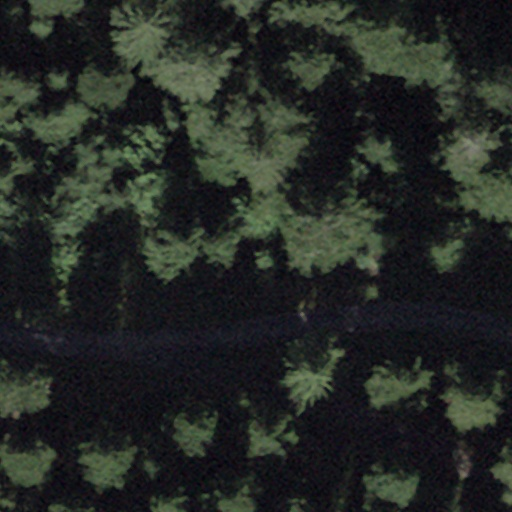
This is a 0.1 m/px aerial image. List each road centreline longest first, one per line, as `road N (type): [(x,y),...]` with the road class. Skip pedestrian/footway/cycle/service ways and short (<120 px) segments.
road 1 (track): [(511,479),(408,429),(154,339)]
road 2 (track): [(154,339),(406,298),(511,335)]
road 3 (track): [(0,334),(69,344),(154,339)]
